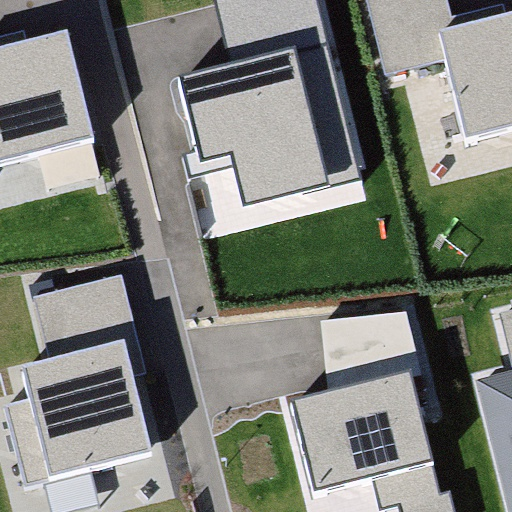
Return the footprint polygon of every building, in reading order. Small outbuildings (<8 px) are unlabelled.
[(316,0),(215,0),(230,63),(182,74),(202,159),(233,152),(245,201),(357,174),(316,0)] [(451,0),(368,0),(388,74),(444,59),(467,146),(511,134),(511,14),(458,29),(451,0)] [(0,162),(93,138),(64,27),(0,43),(0,162)] [(122,274),(32,297),(47,357),(15,366),(45,485),(159,456),(138,375),(147,373),(122,274)] [(511,357),(511,367),(471,379),(506,511),(511,511),(511,309),(500,313),(511,357)] [(450,511),(415,362),(278,394),(302,495),(367,479),(374,511),(377,511),(395,508),(396,511),(450,511)]
